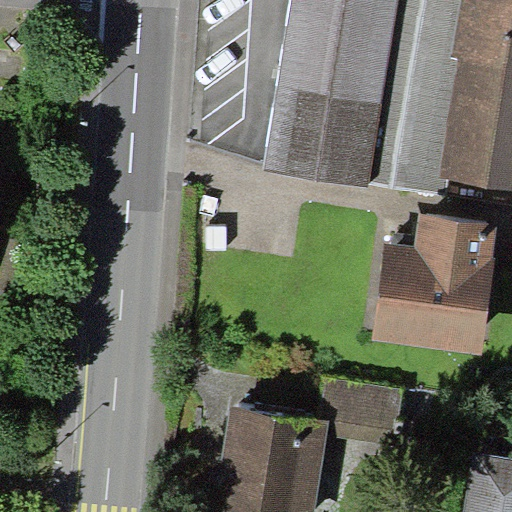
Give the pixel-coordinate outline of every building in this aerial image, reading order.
[(368,188),(369,180),(398,0),(292,0),(264,171),(368,188)] [(511,0),(398,0),(369,180),(447,193),(449,179),(511,189),(511,0)] [(413,245),(385,242),(371,339),(481,354),(499,224),(417,212),(413,245)] [(326,377),(320,417),(328,418),(326,435),(394,445),(403,388),(326,377)] [(320,417),(229,405),(220,467),(210,466),(203,511),(315,511),(326,435),(328,418),(320,417)] [(511,511),(511,457),(471,451),(462,511),(511,511)]
